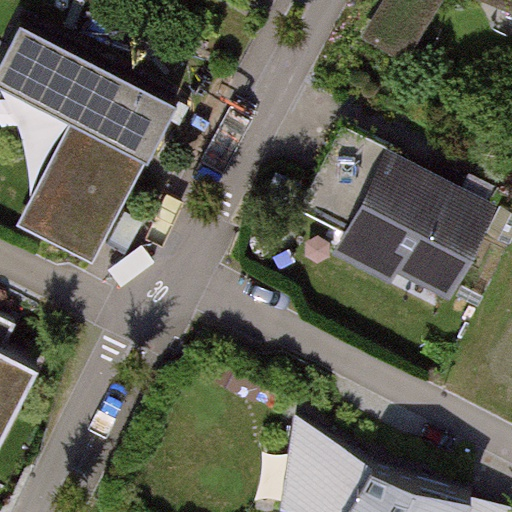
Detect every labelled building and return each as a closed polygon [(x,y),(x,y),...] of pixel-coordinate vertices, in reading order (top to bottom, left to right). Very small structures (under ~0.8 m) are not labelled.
[(511,0),(489,0),(511,10),(511,0)] [(174,100),(12,16),(0,39),(0,86),(79,127),(26,231),(89,263),(174,100)] [(491,204),(335,127),(287,224),(444,300),(491,204)] [(0,411),(26,358),(4,348),(19,318),(0,309),(0,411)] [(511,501),(462,490),(292,411),(282,495),(263,511),(505,511),(511,501)]
